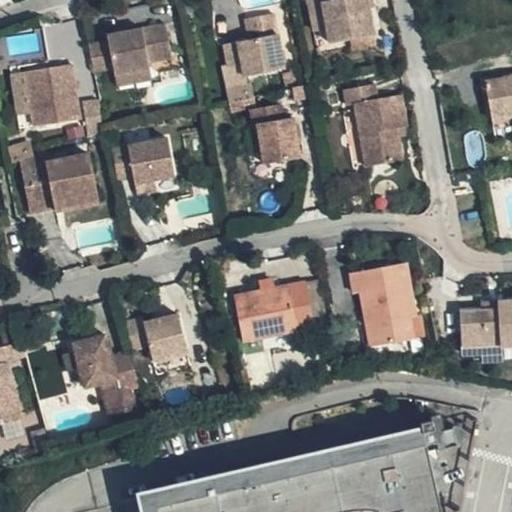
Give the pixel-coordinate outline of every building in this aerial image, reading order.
[(341,20),(337,0),(324,0),(329,22),(341,20)] [(369,30),(389,27),(383,0),(337,0),(341,20),(344,35),(369,30)] [(256,68),(293,61),(281,6),(257,11),(260,32),(249,34),(253,56),(256,68)] [(121,30),(100,33),(105,60),(125,58),(126,64),(160,58),(159,53),(183,49),(178,14),(119,23),(121,30)] [(390,37),(389,27),(369,30),(371,40),(390,37)] [(253,56),(249,34),(235,37),(239,59),(253,56)] [(89,106),(79,52),(34,61),(44,114),(89,106)] [(161,72),(160,58),(126,64),(129,78),(161,72)] [(511,98),(511,71),(491,75),(496,102),(511,98)] [(405,122),(411,121),(414,120),(409,88),(385,92),(383,75),(354,79),(357,97),(363,96),(372,158),(410,152),(407,130),(405,122)] [(93,92),(99,126),(114,120),(117,120),(111,88),(93,92)] [(293,110),(290,95),(260,101),(265,119),(268,118),(277,156),(310,149),(302,108),(293,110)] [(497,111),(511,108),(511,98),(496,102),(497,111)] [(348,105),(354,161),(362,160),(357,104),(348,105)] [(177,128),(146,134),(152,174),(186,165),(177,128)] [(152,174),(146,134),(123,139),(129,169),(146,166),(148,175),(152,174)] [(41,203),(64,199),(63,192),(70,190),(68,179),(62,152),(55,153),(53,142),(29,151),(41,203)] [(70,190),(105,182),(98,144),(62,152),(68,179),(70,190)] [(186,165),(152,174),(153,183),(188,174),(186,165)] [(70,190),(72,200),(107,193),(105,182),(70,190)] [(65,202),(72,200),(70,190),(63,192),(64,199),(65,202)] [(0,253),(10,251),(2,222),(0,222),(0,253)] [(375,311),(368,313),(373,336),(419,326),(414,306),(420,304),(408,253),(354,264),(358,283),(362,282),(369,281),(375,311)] [(250,335),(322,318),(311,272),(240,287),(250,335)] [(362,282),(368,313),(375,311),(369,281),(362,282)] [(478,302),(485,342),(509,339),(509,333),(511,333),(511,292),(503,293),(503,299),(478,302)] [(200,339),(191,301),(157,309),(154,305),(136,308),(143,340),(161,335),(166,349),(200,339)] [(469,344),(485,342),(478,302),(466,302),(469,344)] [(96,328),(102,373),(110,371),(118,400),(122,399),(141,393),(135,371),(146,369),(139,341),(122,345),(115,323),(96,328)] [(94,375),(102,373),(96,328),(82,332),(84,339),(88,355),(94,375)] [(9,361),(29,356),(24,339),(0,345),(0,423),(25,417),(9,361)] [(77,358),(88,355),(84,339),(73,342),(77,358)] [(146,409),(141,393),(122,399),(126,414),(146,409)] [(304,511),(317,510),(317,511),(427,511),(427,509),(436,508),(450,504),(437,441),(440,439),(437,431),(445,429),(441,409),(427,412),(430,420),(219,468),(219,473),(203,477),(201,472),(133,488),(136,511),(304,511)] [(447,437),(445,429),(437,431),(440,439),(447,437)]
